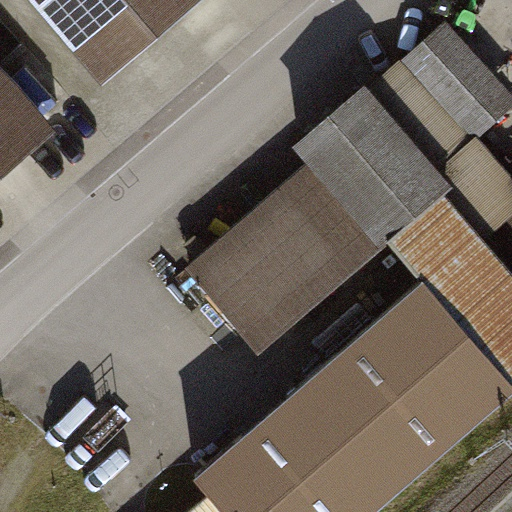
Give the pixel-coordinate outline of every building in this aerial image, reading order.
[(38,28),(16,0),(0,0),(0,70),(39,120),(66,99),(20,42),(38,28)] [(36,0),(104,78),(195,0),(36,0)] [(511,171),(463,118),(500,83),(446,23),(369,93),(486,230),(506,212),(511,219),(511,171)] [(0,76),(0,158),(40,125),(0,76)] [(369,93),(308,146),(321,161),(372,221),(423,280),(196,472),(213,491),(230,511),(366,511),(511,388),(511,267),(483,233),(486,230),(369,93)] [(372,221),(321,161),(193,270),(245,330),(372,221)] [(230,511),(213,491),(187,511),(230,511)]
